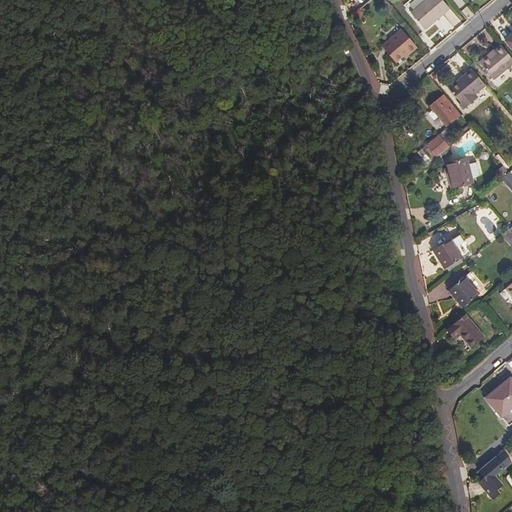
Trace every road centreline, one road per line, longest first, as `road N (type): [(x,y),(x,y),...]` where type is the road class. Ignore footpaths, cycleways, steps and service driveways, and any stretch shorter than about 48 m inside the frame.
road 1 (unclassified): [(375,104),(439,405)]
road 2 (residential): [(501,0),(375,104)]
